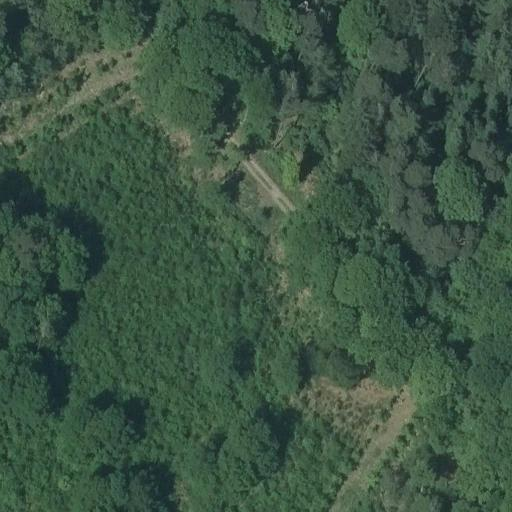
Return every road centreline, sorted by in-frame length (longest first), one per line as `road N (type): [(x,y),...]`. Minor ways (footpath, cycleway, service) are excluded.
road 1 (track): [(105,0),(511,479)]
road 2 (track): [(336,511),(511,255)]
road 3 (track): [(0,145),(154,56)]
